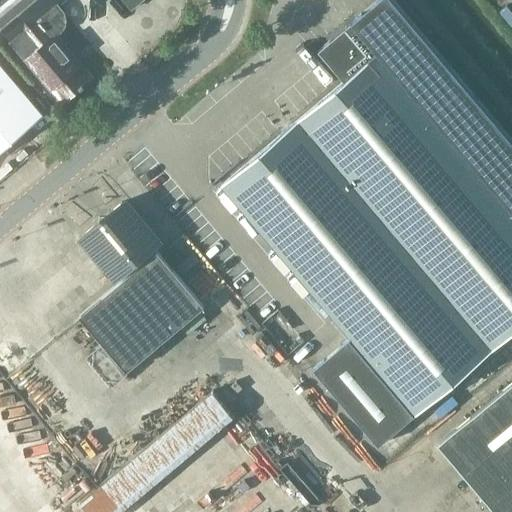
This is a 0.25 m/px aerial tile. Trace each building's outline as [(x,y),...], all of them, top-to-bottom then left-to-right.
[(14,0),(0,0),(0,28),(13,44),(25,59),(52,90),(53,90),(64,102),(78,90),(80,92),(84,89),(82,87),(91,79),(93,78),(56,35),(51,39),(50,38),(49,38),(40,27),(39,28),(14,0)] [(14,0),(39,28),(40,27),(49,38),(50,38),(51,39),(56,35),(61,29),(62,27),(62,22),(61,19),(57,14),(61,11),(57,6),(64,0),(96,0),(101,5),(106,0),(122,0),(132,10),(144,0),(14,0)] [(344,80),(223,182),(351,335),(313,367),(379,444),(416,412),(511,331),(511,138),(395,0),(382,0),(320,52),(344,80)] [(0,149),(41,115),(0,66),(0,149)] [(77,238),(114,282),(164,239),(127,195),(77,238)] [(126,370),(127,369),(204,304),(157,249),(80,314),(103,341),(85,356),(112,386),(128,372),(126,370)] [(498,511),(511,511),(511,380),(440,440),(498,511)] [(86,511),(112,511),(230,413),(212,391),(79,503),(86,511)] [(273,427),(268,416),(247,427),(252,437),(273,427)] [(247,464),(260,475),(267,466),(254,455),(247,464)] [(305,511),(326,511),(360,497),(348,471),(297,495),(305,511)] [(463,511),(445,492),(431,505),(437,511),(463,511)]
